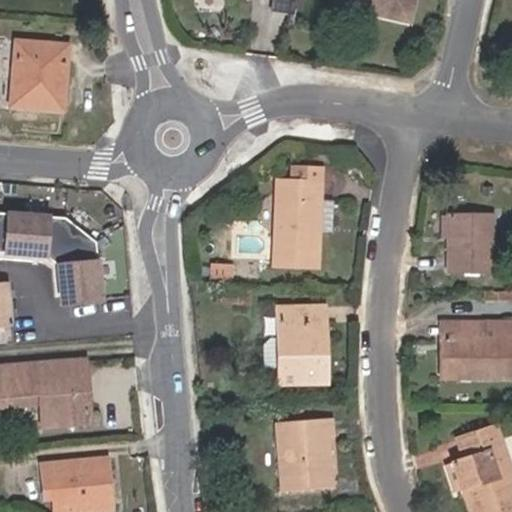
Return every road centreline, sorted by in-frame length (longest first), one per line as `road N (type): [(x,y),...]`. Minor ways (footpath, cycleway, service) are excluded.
road 1 (residential): [(415,107),(378,362),(391,472),(409,511)]
road 2 (tertiary): [(165,172),(157,232),(177,402),(180,511)]
road 3 (residential): [(203,127),(320,99),(415,107)]
road 4 (residential): [(0,156),(100,163),(140,155)]
